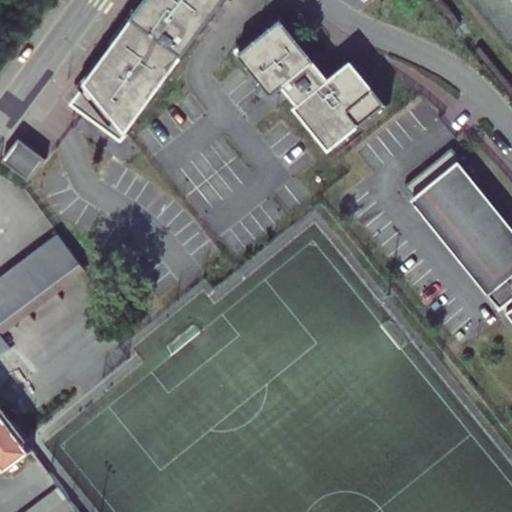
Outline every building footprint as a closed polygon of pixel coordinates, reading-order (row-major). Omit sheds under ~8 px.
[(76,108),(120,140),(126,132),(222,0),(141,0),(67,102),(76,108)] [(280,16),(236,52),(270,94),(282,84),(296,101),(292,104),(328,148),(386,101),(350,57),(328,75),(314,59),(280,16)] [(44,155),(17,136),(1,158),(28,178),(44,155)] [(511,222),(449,145),(401,183),(411,195),(409,197),(498,306),(511,295),(511,303),(502,311),(511,323),(511,222)] [(0,326),(82,267),(58,235),(0,277),(0,355),(11,347),(0,331),(0,326)] [(0,408),(0,457),(7,468),(31,450),(0,408)] [(59,485),(21,511),(70,511),(76,508),(59,485)]
